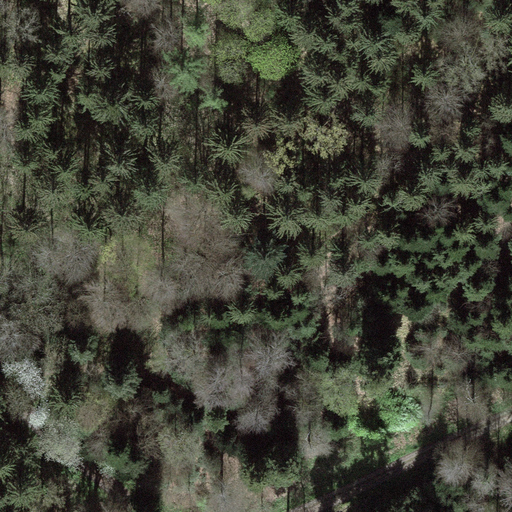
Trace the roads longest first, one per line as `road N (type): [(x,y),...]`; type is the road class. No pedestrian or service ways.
road 1 (track): [(511,416),(297,511)]
road 2 (track): [(146,511),(0,385)]
